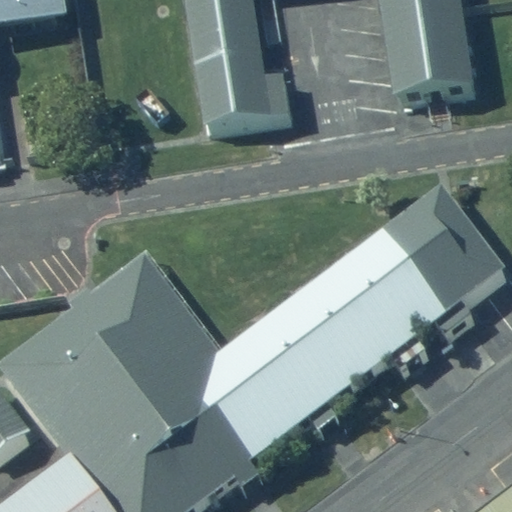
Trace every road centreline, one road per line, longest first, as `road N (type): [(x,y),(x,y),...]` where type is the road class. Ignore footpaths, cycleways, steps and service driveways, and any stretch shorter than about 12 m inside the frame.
road 1 (unclassified): [(0,214),(511,132)]
road 2 (unclassified): [(511,393),(354,511)]
